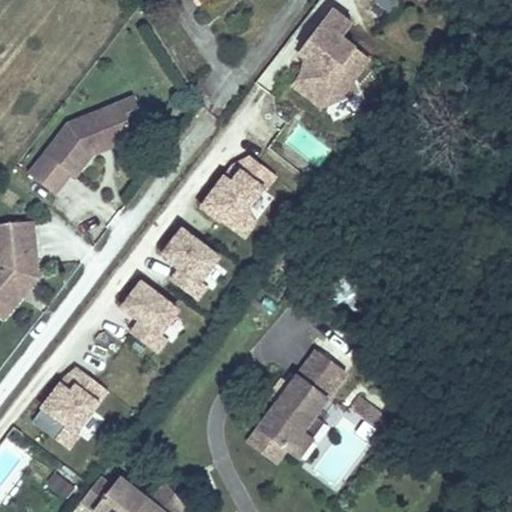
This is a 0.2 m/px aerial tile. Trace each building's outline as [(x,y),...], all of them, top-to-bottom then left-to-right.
[(391,18),(402,7),(394,0),(373,0),(372,1),(391,18)] [(351,28),(330,12),(299,52),(312,62),(291,89),(319,111),(355,95),(350,85),(368,62),(340,41),(351,28)] [(133,96),(120,101),(130,125),(143,120),(133,96)] [(135,139),(130,125),(120,101),(67,123),(29,174),(56,195),(72,175),(76,178),(93,157),(135,139)] [(199,212),(239,240),(280,181),(240,153),(199,212)] [(33,222),(0,224),(0,319),(2,321),(39,279),(33,222)] [(166,284),(200,304),(225,259),(177,231),(159,262),(174,271),(166,284)] [(158,355),(188,319),(141,281),(111,316),(158,355)] [(282,398),(259,428),(287,449),(299,458),(313,440),(303,432),(315,416),(346,374),(316,352),(286,392),(289,395),(285,401),(282,398)] [(73,367),(32,422),(70,450),(111,395),(73,367)] [(356,398),(348,410),(380,432),(388,421),(356,398)] [(315,416),(303,432),(313,440),(325,423),(315,416)] [(259,428),(249,442),(277,462),(287,449),(259,428)] [(0,454),(0,488),(20,459),(4,449),(0,454)] [(55,474),(46,486),(64,498),(73,487),(55,474)] [(99,474),(81,498),(93,508),(112,486),(99,474)] [(162,511),(151,502),(121,476),(112,486),(93,508),(98,511),(162,511)] [(179,511),(186,505),(168,483),(151,502),(162,511),(179,511)]
